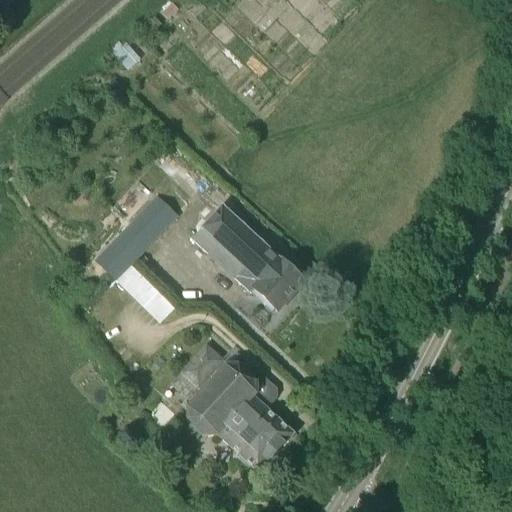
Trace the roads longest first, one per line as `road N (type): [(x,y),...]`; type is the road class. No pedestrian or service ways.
road 1 (secondary): [(372,451),(511,182)]
road 2 (unclassified): [(392,511),(511,266)]
